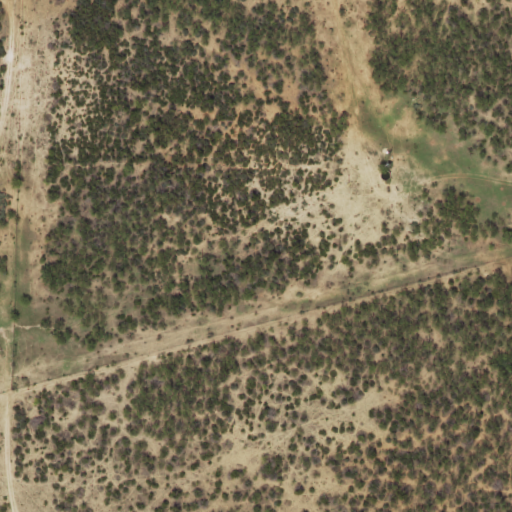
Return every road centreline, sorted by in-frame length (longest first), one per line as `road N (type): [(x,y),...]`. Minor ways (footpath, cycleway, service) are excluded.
road 1 (residential): [(54,0),(53,137),(0,211),(38,358),(53,489),(67,511)]
road 2 (residential): [(511,215),(463,197),(393,132),(356,0)]
